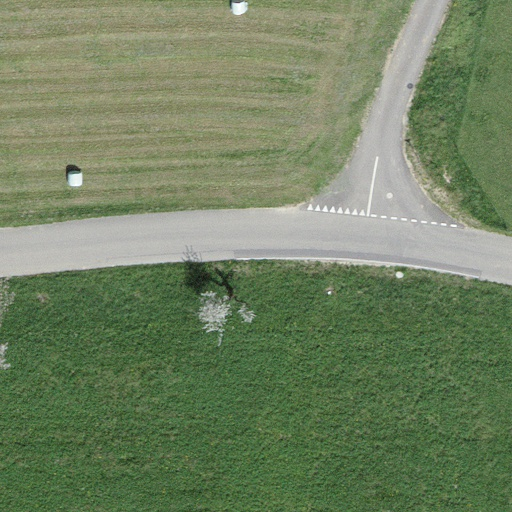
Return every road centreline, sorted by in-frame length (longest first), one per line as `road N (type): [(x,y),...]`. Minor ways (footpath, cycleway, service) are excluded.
road 1 (unclassified): [(0,255),(265,234),(416,241),(511,261)]
road 2 (track): [(426,0),(348,235)]
